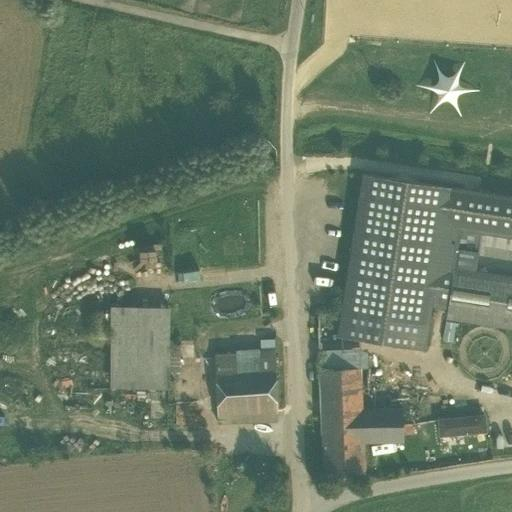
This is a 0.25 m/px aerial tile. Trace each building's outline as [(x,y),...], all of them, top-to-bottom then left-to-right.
[(427,326),(431,306),(443,227),(449,187),(362,174),(340,313),(427,326)] [(511,197),(449,187),(443,227),(459,229),(479,232),(511,237),(511,197)] [(453,269),(459,229),(443,227),(431,306),(447,308),(453,269)] [(475,252),(476,248),(479,232),(459,229),(453,269),(473,272),(476,252),(475,252)] [(511,237),(479,232),(476,248),(511,253),(511,237)] [(511,278),(473,272),(453,269),(447,308),(445,316),(511,326),(511,278)] [(111,388),(167,385),(168,309),(112,307),(111,388)] [(424,350),(427,326),(340,313),(336,336),(424,350)] [(277,411),(274,340),(268,340),(269,352),(214,355),(216,414),(277,411)] [(319,369),(323,475),(364,473),(363,442),(362,409),(360,368),(319,369)] [(403,441),(403,434),(402,424),(402,409),(362,409),(363,442),(403,441)] [(278,422),(277,411),(216,414),(217,424),(278,422)] [(487,432),(487,413),(438,415),(439,434),(487,432)] [(413,423),(402,424),(403,434),(413,433),(413,423)]
